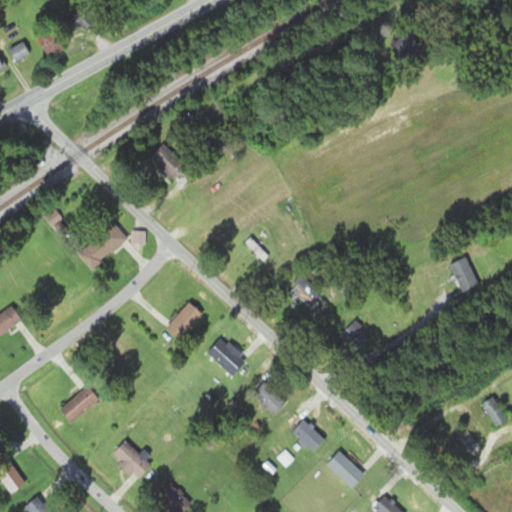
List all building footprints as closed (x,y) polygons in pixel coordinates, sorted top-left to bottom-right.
[(86,24),(83,14),(71,18),(74,27),(86,24)] [(48,58),(66,50),(55,28),(37,37),(48,58)] [(418,48),(411,33),(391,44),(398,58),(418,48)] [(15,63),(30,56),(23,43),(8,50),(15,63)] [(172,182),(187,168),(163,144),(149,159),(172,182)] [(78,254),(93,271),(128,240),(113,223),(78,254)] [(478,287),(466,257),(450,263),(462,294),(478,287)] [(321,295),(303,277),(291,290),(308,308),(321,295)] [(165,330),(188,302),(203,315),(179,342),(165,330)] [(0,337),(23,323),(13,307),(0,315),(0,337)] [(358,350),(369,338),(354,324),(343,336),(358,350)] [(206,354),(220,340),(245,364),(232,378),(206,354)] [(251,395),(264,383),(285,404),(272,417),(251,395)] [(70,424),(59,411),(88,387),(99,400),(70,424)] [(496,428),(508,421),(493,398),(482,405),(496,428)] [(325,440),(303,421),(291,434),(314,453),(325,440)] [(472,457),(481,450),(467,432),(458,438),(472,457)] [(112,456),(137,481),(151,466),(126,441),(112,456)] [(326,466),(339,452),(364,476),(352,489),(326,466)] [(15,469),(1,480),(13,494),(26,484),(15,469)] [(187,511),(187,494),(171,494),(171,511),(187,511)]
